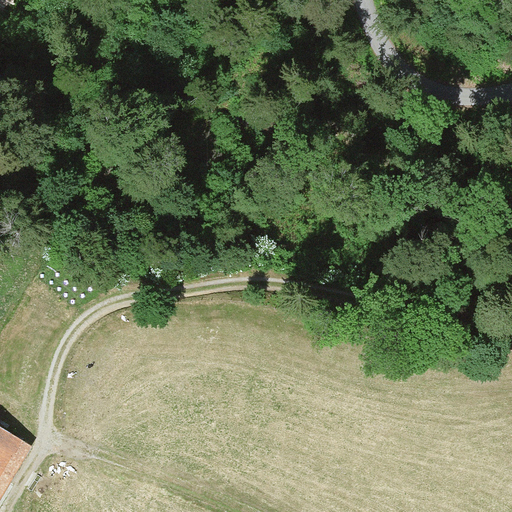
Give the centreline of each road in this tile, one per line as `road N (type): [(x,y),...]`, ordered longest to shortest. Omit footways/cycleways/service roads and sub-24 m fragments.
road 1 (track): [(252,511),(48,435),(59,356),(82,321),(121,300),(240,282),(511,320)]
road 2 (unclassified): [(363,0),(379,43),(412,80),(451,95),(511,91)]
